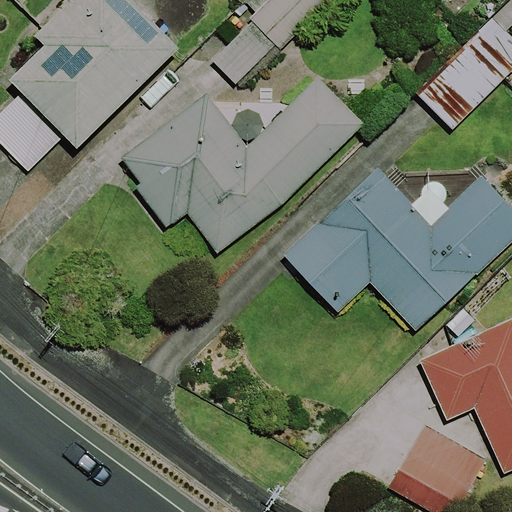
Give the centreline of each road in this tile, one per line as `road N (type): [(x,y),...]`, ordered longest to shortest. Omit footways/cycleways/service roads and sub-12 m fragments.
road 1 (residential): [(0,304),(272,511)]
road 2 (trunk): [(0,421),(116,511)]
